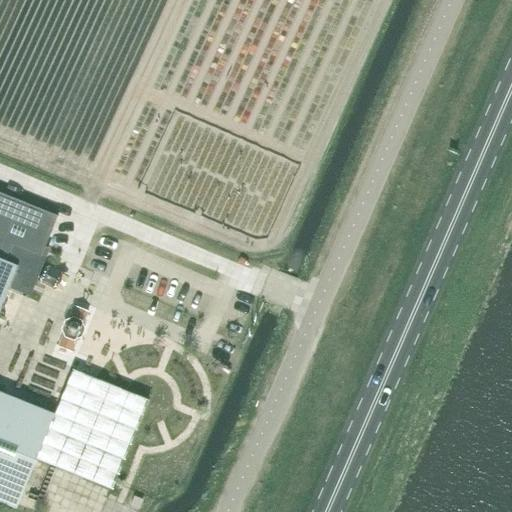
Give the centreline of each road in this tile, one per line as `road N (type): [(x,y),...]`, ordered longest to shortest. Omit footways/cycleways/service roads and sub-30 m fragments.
road 1 (unclassified): [(227,511),(450,0)]
road 2 (primary): [(325,511),(511,84)]
